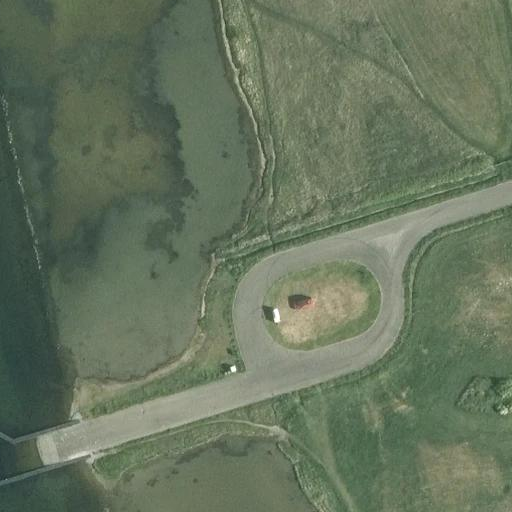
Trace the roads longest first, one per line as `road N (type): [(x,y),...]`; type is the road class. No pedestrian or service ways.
road 1 (unclassified): [(260,277),(249,299),(253,334),(276,378),(335,360),(378,339),(390,318),(383,235)]
road 2 (unclassified): [(383,235),(511,194)]
road 3 (unclassified): [(260,277),(383,235)]
